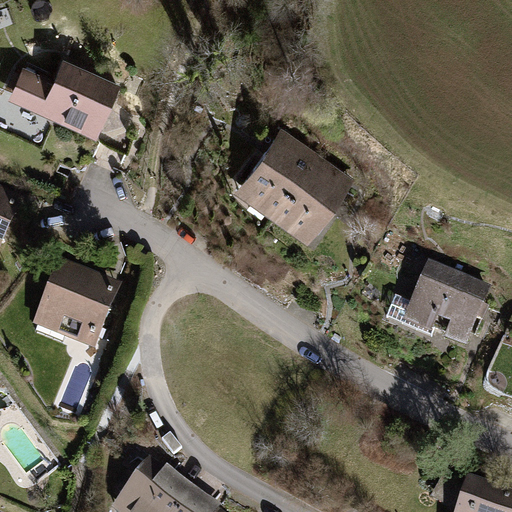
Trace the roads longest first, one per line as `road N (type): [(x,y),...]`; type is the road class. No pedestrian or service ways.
road 1 (residential): [(511,447),(328,357),(188,265)]
road 2 (residential): [(188,265),(150,325),(162,402),(188,441),(223,471),(296,511)]
